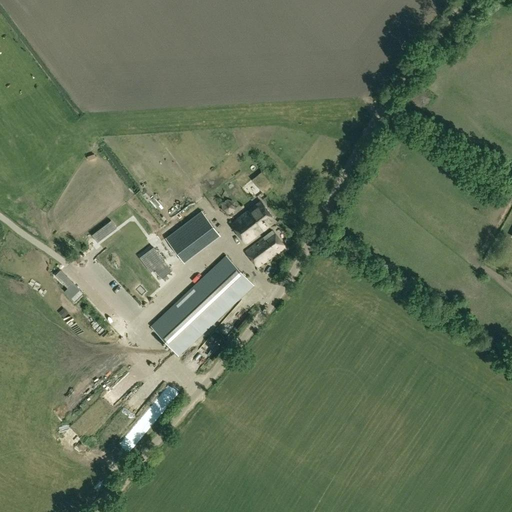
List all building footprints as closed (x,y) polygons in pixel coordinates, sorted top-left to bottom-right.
[(231,213),(238,209),(233,201),(225,205),(231,213)] [(246,244),(276,221),(261,201),(230,224),(246,244)] [(200,211),(165,237),(184,261),(219,235),(200,211)] [(279,253),(286,248),(273,230),(263,237),(264,237),(246,251),(257,267),(278,252),(279,253)] [(243,274),(241,271),(228,283),(213,268),(151,326),(167,344),(179,356),(254,285),(243,274)] [(63,270),(57,276),(67,288),(72,284),(73,282),(63,270)] [(163,283),(172,276),(167,270),(159,277),(163,283)] [(129,298),(126,303),(136,310),(140,305),(129,298)] [(250,303),(239,314),(245,319),(255,308),(250,303)]
